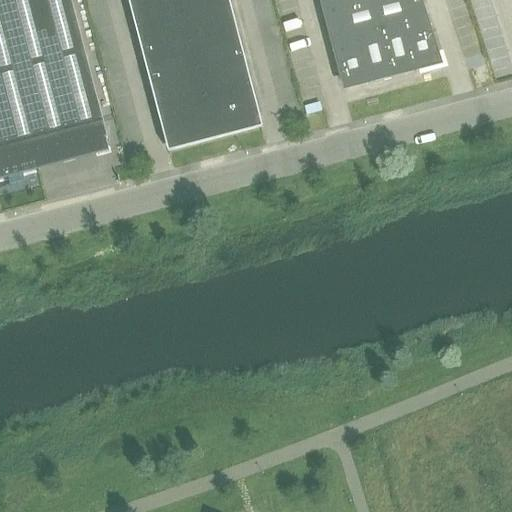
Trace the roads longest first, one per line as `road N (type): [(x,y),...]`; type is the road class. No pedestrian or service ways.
road 1 (unclassified): [(511,102),(0,236)]
road 2 (unknown): [(157,195),(105,0)]
road 3 (unknown): [(252,0),(293,159)]
